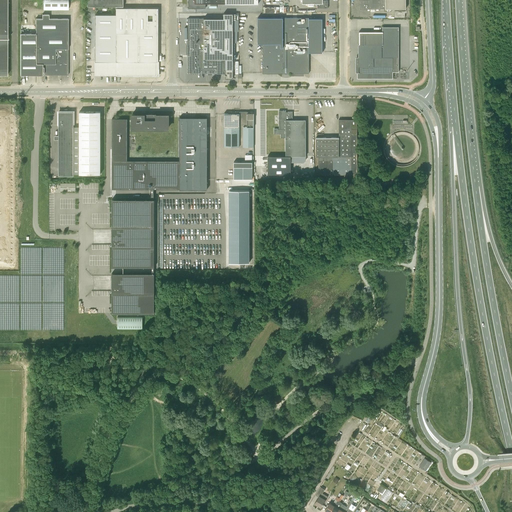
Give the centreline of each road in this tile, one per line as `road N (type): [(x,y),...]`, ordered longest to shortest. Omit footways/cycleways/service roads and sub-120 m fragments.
road 1 (trunk): [(456,126),(477,286),(511,454)]
road 2 (trunk): [(456,126),(456,275),(470,400),(464,446)]
road 3 (tertiary): [(433,437),(420,405),(439,315),(438,144)]
road 4 (trunk): [(511,397),(475,186)]
road 5 (trunk): [(475,186),(459,0)]
road 6 (tertiary): [(172,90),(343,92)]
road 7 (tertiary): [(39,91),(172,90)]
road 8 (track): [(438,205),(417,215),(410,321)]
road 9 (trunk): [(446,0),(456,126)]
